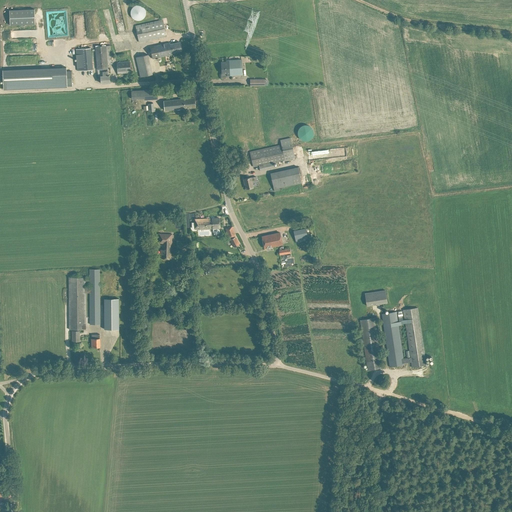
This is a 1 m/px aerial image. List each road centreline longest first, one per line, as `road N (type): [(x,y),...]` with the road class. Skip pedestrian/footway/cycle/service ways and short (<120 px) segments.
road 1 (unclassified): [(281,367),(202,79)]
road 2 (unclassified): [(22,379),(51,370),(281,367)]
road 3 (track): [(511,424),(379,391),(380,511)]
road 4 (track): [(357,0),(411,19),(511,33)]
